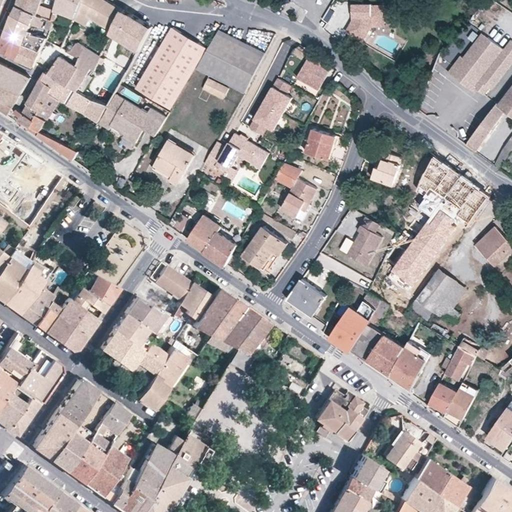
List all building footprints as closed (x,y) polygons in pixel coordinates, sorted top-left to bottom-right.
[(43,0),(19,0),(19,4),(18,5),(35,13),(39,14),(41,6),(43,0)] [(75,17),(83,0),(58,0),(55,10),(75,17)] [(113,30),(123,10),(106,0),(83,0),(75,17),(75,18),(87,25),(92,17),(113,30)] [(355,0),(355,14),(348,26),(369,36),(375,25),(385,25),(385,3),(375,3),(374,0),(355,0)] [(35,13),(18,5),(14,14),(32,24),(33,24),(47,28),(52,29),(56,20),(53,19),(39,14),(35,13)] [(41,6),(39,14),(53,19),(55,11),(41,6)] [(75,18),(75,17),(55,10),(55,11),(53,19),(56,20),(71,26),(75,18)] [(147,37),(153,26),(132,14),(123,10),(113,30),(111,33),(128,43),(137,48),(140,50),(147,37)] [(32,24),(14,14),(5,36),(25,44),(42,51),(46,41),(52,29),(47,28),(45,36),(34,34),(34,31),(30,30),(33,24),(32,24)] [(171,109),(208,48),(173,27),(136,89),(171,109)] [(250,84),(265,56),(218,32),(197,68),(245,92),(250,84)] [(461,56),(452,67),(487,94),(490,89),(492,90),(511,64),(511,40),(504,49),(484,34),(464,58),(461,56)] [(25,44),(5,36),(0,47),(0,49),(18,59),(25,44)] [(94,68),(100,56),(98,54),(80,43),(77,43),(70,53),(74,55),(81,56),(77,66),(79,67),(69,86),(77,91),(90,67),(94,68)] [(134,53),(137,48),(128,43),(125,48),(134,53)] [(22,61),(20,64),(33,69),(35,64),(42,51),(25,44),(18,59),(22,61)] [(320,89),(332,67),(312,52),(298,77),(320,89)] [(61,56),(50,73),(59,79),(69,86),(79,67),(77,66),(61,56)] [(26,85),(31,77),(3,64),(0,62),(0,85),(21,94),(26,85)] [(50,73),(47,71),(43,78),(54,87),(59,79),(50,73)] [(267,103),(283,112),(292,96),(286,92),(291,83),(278,76),(265,98),(268,100),(267,103)] [(54,87),(43,78),(36,91),(47,98),(44,104),(55,110),(62,100),(61,100),(51,92),(54,87)] [(204,88),(225,98),(230,88),(209,78),(204,88)] [(94,100),(77,91),(69,86),(59,79),(54,87),(51,92),(61,100),(62,100),(99,121),(109,104),(94,100)] [(21,94),(0,85),(0,107),(10,114),(15,105),(19,97),(21,94)] [(498,103),(466,145),(476,152),(481,145),(484,141),(505,111),(511,115),(511,87),(500,104),(498,103)] [(29,104),(36,91),(33,89),(26,102),(29,104)] [(47,98),(36,91),(29,104),(40,110),(38,113),(49,119),(55,110),(44,104),(47,98)] [(149,110),(117,91),(109,104),(99,121),(109,129),(112,125),(125,133),(123,136),(136,143),(145,127),(157,134),(168,115),(152,105),(149,110)] [(274,128),(283,112),(267,103),(266,105),(262,103),(249,126),(263,133),(268,124),(274,128)] [(15,105),(10,114),(17,119),(39,134),(41,131),(49,119),(38,113),(40,110),(29,104),(24,112),(15,105)] [(331,142),(335,144),(338,136),(314,128),(307,152),(325,158),(331,142)] [(41,131),(39,134),(41,136),(75,159),(80,151),(41,131)] [(232,166),(239,154),(261,167),(270,153),(247,140),(240,136),(235,133),(227,147),(217,141),(205,163),(215,168),(217,166),(226,171),(228,172),(232,166)] [(511,136),(504,148),(494,164),(500,168),(511,151),(511,136)] [(170,139),(156,164),(174,175),(172,179),(180,183),(197,154),(170,139)] [(337,144),(335,144),(331,142),(325,158),(331,160),(337,144)] [(373,178),(394,185),(404,158),(382,150),(379,159),(383,161),(380,170),(376,168),(373,178)] [(23,173),(17,169),(12,165),(14,163),(2,154),(0,156),(0,184),(10,192),(23,173)] [(490,195),(438,158),(422,185),(430,191),(421,207),(433,215),(394,269),(416,284),(460,220),(456,216),(460,213),(471,222),(490,195)] [(303,171),(284,163),(276,178),(279,180),(294,188),(282,209),(298,217),(302,208),(307,211),(311,204),(319,189),(299,178),(303,171)] [(174,175),(156,164),(154,168),(172,179),(174,175)] [(233,179),(238,170),(232,166),(228,172),(226,171),(225,174),(233,179)] [(276,178),(270,189),(273,191),(279,180),(276,178)] [(313,205),(311,204),(307,211),(302,208),(298,217),(304,221),(313,205)] [(219,260),(227,265),(239,243),(219,231),(222,227),(223,225),(206,214),(189,239),(219,260)] [(381,223),(367,215),(363,224),(365,225),(363,230),(356,242),(350,253),(368,264),(384,236),(377,231),(381,223)] [(404,232),(414,235),(419,220),(410,216),(404,232)] [(274,250),(280,255),(289,243),(266,225),(244,255),(262,268),(274,250)] [(307,237),(309,235),(294,226),(293,229),(307,237)] [(476,245),(496,266),(511,250),(511,242),(496,226),(476,245)] [(219,231),(239,243),(242,239),(222,227),(219,231)] [(341,249),(350,253),(356,242),(347,237),(341,249)] [(7,255),(0,263),(0,298),(2,300),(30,259),(13,247),(7,255)] [(268,273),(280,255),(274,250),(262,268),(268,273)] [(30,259),(2,300),(13,307),(19,312),(35,289),(42,278),(43,277),(47,270),(30,259)] [(181,298),(190,282),(186,279),(166,265),(155,280),(181,298)] [(434,311),(446,319),(454,308),(469,288),(440,268),(411,308),(427,320),(434,311)] [(82,286),(86,289),(95,273),(90,271),(82,286)] [(86,289),(107,303),(118,286),(95,273),(86,289)] [(328,296),(303,278),(288,298),(314,316),(328,296)] [(211,296),(190,282),(181,298),(178,303),(186,309),(185,312),(196,319),(211,296)] [(86,301),(101,311),(102,309),(107,303),(86,289),(82,286),(80,285),(71,298),(82,306),(86,301)] [(210,334),(219,339),(244,305),(243,303),(218,286),(211,296),(196,319),(192,325),(210,334)] [(35,289),(19,312),(34,323),(45,308),(46,306),(50,300),(35,289)] [(352,306),(331,337),(344,346),(351,351),(353,348),(373,318),(383,299),(370,292),(359,311),(352,306)] [(154,332),(168,312),(136,295),(124,311),(147,328),(154,332)] [(46,306),(84,334),(97,317),(82,306),(71,298),(67,296),(64,301),(60,307),(50,300),(46,306)] [(373,318),(353,348),(392,375),(408,346),(377,327),(392,304),(383,299),(373,318)] [(219,339),(235,347),(245,352),(246,350),(268,321),(244,305),(219,339)] [(45,308),(34,323),(47,332),(70,348),(75,347),(84,334),(46,306),(45,308)] [(454,308),(446,319),(453,325),(462,313),(454,308)] [(147,328),(124,311),(121,316),(113,328),(160,362),(165,354),(150,343),(156,333),(147,328)] [(416,329),(419,324),(411,320),(409,325),(416,329)] [(268,321),(246,350),(253,354),(265,338),(263,336),(272,323),(268,321)] [(160,362),(113,328),(99,347),(112,357),(128,368),(140,377),(146,381),(160,362)] [(20,373),(29,361),(13,349),(22,336),(16,331),(0,354),(0,364),(6,369),(8,365),(20,373)] [(206,342),(231,354),(235,347),(219,339),(210,334),(206,342)] [(292,337),(287,334),(282,339),(287,343),(292,337)] [(478,355),(485,359),(489,352),(481,347),(481,349),(472,344),(474,341),(465,337),(461,345),(478,355)] [(142,401),(152,408),(158,399),(188,356),(171,344),(165,354),(160,362),(146,381),(139,391),(136,396),(142,401)] [(461,345),(460,345),(453,359),(448,369),(446,373),(460,380),(469,363),(472,365),(478,355),(461,345)] [(408,346),(392,375),(413,388),(428,359),(408,346)] [(14,381),(39,399),(52,380),(60,369),(59,362),(38,347),(29,361),(20,373),(14,380),(14,381)] [(227,361),(244,370),(254,354),(253,354),(246,350),(245,352),(235,347),(231,354),(227,361)] [(254,354),(244,370),(247,372),(256,356),(254,354)] [(305,381),(308,383),(309,382),(322,359),(317,355),(308,372),(310,373),(305,381)] [(448,369),(453,359),(448,356),(443,366),(448,369)] [(128,368),(112,357),(109,362),(124,373),(128,368)] [(0,400),(14,381),(14,380),(0,370),(0,400)] [(302,385),(305,380),(293,375),(291,379),(302,385)] [(139,391),(146,381),(140,377),(133,386),(139,391)] [(56,409),(73,421),(96,389),(82,378),(77,379),(64,397),(56,409)] [(459,391),(446,417),(460,426),(480,389),(464,380),(463,382),(459,391)] [(0,422),(15,433),(39,399),(14,381),(0,400),(0,422)] [(288,386),(297,392),(300,387),(290,381),(288,386)] [(442,409),(440,413),(446,417),(459,391),(441,381),(430,403),(442,409)] [(59,465),(63,468),(91,428),(111,400),(96,389),(73,421),(47,457),(59,465)] [(321,421),(330,428),(345,439),(365,409),(359,405),(362,401),(355,397),(353,400),(344,393),(343,395),(334,389),(314,417),(321,421)] [(346,390),(344,393),(353,400),(355,397),(346,390)] [(111,400),(91,428),(109,441),(115,431),(120,424),(129,412),(111,400)] [(192,420),(193,418),(200,407),(192,403),(185,415),(192,420)] [(430,403),(429,405),(440,413),(442,409),(430,403)] [(511,407),(510,406),(489,435),(507,448),(511,440),(511,407)] [(31,444),(47,457),(73,421),(56,409),(31,444)] [(321,421),(315,430),(324,437),(330,428),(321,421)] [(120,424),(115,431),(121,436),(127,429),(120,424)] [(63,468),(81,480),(109,441),(91,428),(63,468)] [(184,473),(189,465),(191,466),(197,456),(204,444),(207,440),(187,428),(181,438),(137,511),(164,511),(186,475),(184,473)] [(385,455),(401,431),(398,429),(382,453),(385,455)] [(412,475),(413,476),(424,457),(413,449),(419,441),(402,429),(401,431),(385,455),(384,456),(401,468),(412,475)] [(81,480),(109,500),(123,475),(115,471),(126,455),(114,446),(121,436),(115,431),(109,441),(81,480)] [(431,444),(435,437),(429,432),(424,439),(431,444)] [(109,500),(125,511),(137,511),(181,438),(174,434),(165,450),(152,441),(136,468),(129,464),(123,475),(109,500)] [(202,459),(210,447),(204,444),(197,456),(202,459)] [(511,454),(508,451),(503,457),(511,462),(511,459),(511,454)] [(386,481),(377,475),(382,467),(362,453),(352,471),(350,475),(372,488),(379,492),(382,488),(386,481)] [(466,483),(424,455),(424,457),(413,476),(454,504),(466,483)] [(39,511),(57,488),(23,463),(1,492),(14,501),(6,511),(39,511)] [(192,478),(197,470),(191,466),(189,465),(184,473),(186,475),(192,478)] [(408,480),(412,475),(401,468),(397,473),(408,480)] [(372,488),(350,475),(349,476),(343,487),(366,500),(369,494),(372,488)] [(421,511),(449,511),(454,505),(454,504),(413,476),(401,498),(416,508),(421,511)] [(511,495),(501,488),(504,485),(492,476),(481,494),(471,511),(510,511),(511,510),(511,500),(511,499),(511,495)] [(511,500),(511,490),(504,485),(501,488),(511,495),(511,499),(511,500)] [(366,500),(343,487),(337,498),(360,511),(366,500)] [(57,488),(39,511),(69,511),(77,502),(57,488)] [(382,488),(379,492),(398,503),(401,498),(382,488)] [(369,494),(366,500),(372,504),(375,498),(369,494)] [(359,511),(360,511),(337,498),(330,511),(331,511),(359,511)] [(401,498),(398,503),(393,511),(413,511),(416,508),(401,498)] [(367,511),(372,504),(366,500),(360,511),(362,511),(367,511)] [(90,511),(77,502),(69,511),(90,511)]
